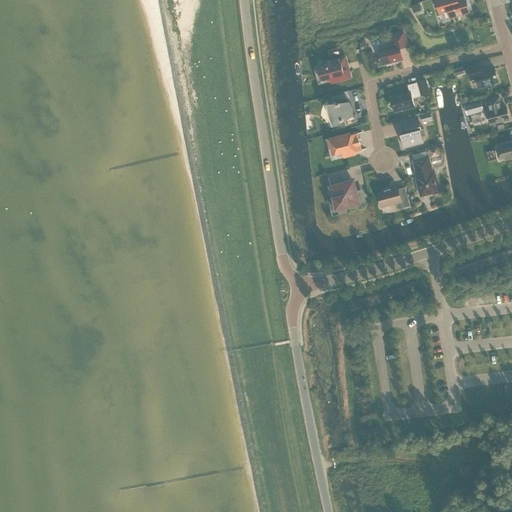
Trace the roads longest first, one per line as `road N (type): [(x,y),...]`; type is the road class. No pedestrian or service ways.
road 1 (tertiary): [(297,288),(280,253),(243,0)]
road 2 (tertiary): [(328,511),(294,339),(297,288)]
road 3 (tertiary): [(297,288),(511,223)]
road 4 (track): [(317,467),(395,460),(444,468),(499,445)]
road 5 (residential): [(368,84),(507,48)]
